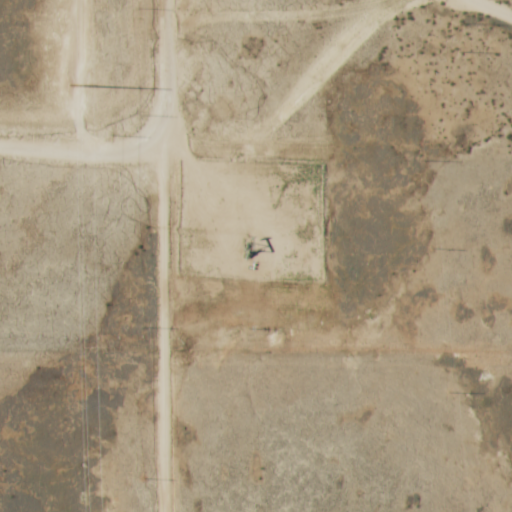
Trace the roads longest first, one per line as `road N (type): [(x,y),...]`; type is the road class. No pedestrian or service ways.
road 1 (residential): [(157,152),(163,511)]
road 2 (residential): [(0,145),(157,152),(169,0)]
